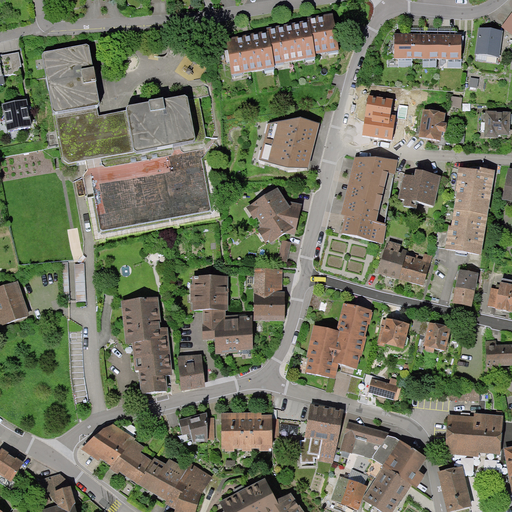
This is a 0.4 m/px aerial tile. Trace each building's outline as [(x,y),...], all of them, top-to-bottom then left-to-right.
[(269,33),(230,39),(237,80),(279,74),(278,66),(323,59),(322,53),(351,48),(345,11),(310,16),(311,23),(267,30),(269,33)] [(511,15),(510,14),(499,28),(511,37),(511,15)] [(400,34),(391,34),(391,62),(397,62),(397,69),(407,69),(407,61),(421,61),(421,69),(433,69),(433,62),(446,62),(446,68),(460,68),(460,35),(454,35),(454,29),(400,29),(400,34)] [(499,33),(477,30),(474,56),(496,58),(499,33)] [(58,120),(100,112),(107,111),(95,47),(46,56),(58,120)] [(0,55),(0,58),(4,75),(20,72),(20,70),(19,67),(22,66),(19,52),(0,55)] [(478,81),(470,80),(467,90),(475,91),(478,81)] [(393,100),(368,96),(362,136),(392,142),(396,115),(391,114),(393,100)] [(203,148),(194,100),(131,114),(139,158),(203,148)] [(461,101),(451,100),(450,112),(460,113),(461,101)] [(30,103),(6,109),(13,138),(38,132),(30,103)] [(139,158),(131,114),(101,119),(100,112),(58,120),(66,164),(73,170),(81,169),(85,168),(139,158)] [(509,117),(483,114),(480,137),(506,141),(509,117)] [(267,124),(258,167),(288,179),(310,176),(322,126),(300,116),(267,124)] [(439,121),(420,116),(415,139),(436,144),(439,135),(443,136),(445,129),(437,127),(439,121)] [(98,236),(215,214),(203,148),(139,158),(85,168),(98,236)] [(397,159),(355,157),(342,214),(346,215),(386,225),(397,159)] [(474,174),(455,171),(448,212),(484,218),(491,174),(474,171),(474,174)] [(511,172),(507,172),(501,203),(511,204),(511,172)] [(409,179),(401,177),(395,201),(401,202),(399,209),(410,211),(411,206),(432,211),(439,180),(410,173),(409,179)] [(283,191),(250,210),(272,248),(289,237),(299,240),(307,209),(292,205),(283,191)] [(478,259),(484,220),(450,214),(448,227),(446,226),(441,252),(478,259)] [(383,243),(386,225),(346,215),(340,233),(383,243)] [(399,246),(387,243),(385,250),(383,250),(375,277),(423,290),(432,256),(422,254),(420,260),(397,254),(399,246)] [(291,248),(282,246),(278,261),(287,264),(291,248)] [(85,265),(75,265),(78,301),(87,301),(85,265)] [(456,268),(449,305),(470,309),(477,272),(456,268)] [(284,273),(259,273),(259,325),(290,325),(290,296),(284,296),(284,273)] [(231,277),(195,279),(197,314),(205,314),(207,343),(219,342),(219,356),(258,354),(257,317),(233,318),(231,277)] [(491,311),(511,314),(511,284),(496,282),(491,311)] [(22,285),(0,291),(0,327),(1,330),(33,321),(22,285)] [(163,299),(124,304),(130,349),(136,348),(139,374),(144,374),(147,398),(174,395),(172,380),(178,379),(171,328),(167,328),(163,299)] [(372,310),(343,302),(336,330),(314,325),(306,357),(309,357),(305,371),(335,379),(339,364),(357,369),(360,356),(362,356),(367,337),(365,336),(368,324),(370,324),(373,312),(371,312),(372,310)] [(407,328),(383,321),(381,330),(377,329),(372,348),(380,350),(382,348),(399,353),(400,350),(405,349),(407,342),(403,339),(407,328)] [(449,331),(414,322),(411,335),(423,338),(420,351),(443,356),(449,331)] [(511,367),(511,346),(484,346),(483,367),(511,367)] [(206,358),(181,360),(183,390),(209,388),(206,358)] [(363,378),(350,375),(346,392),(359,396),(363,378)] [(367,392),(394,400),(398,386),(389,383),(372,378),(367,392)] [(398,386),(400,380),(391,378),(389,383),(398,386)] [(452,388),(452,404),(482,404),(482,388),(452,388)] [(334,465),(340,415),(305,411),(301,443),(312,444),(310,462),(334,465)] [(269,414),(218,414),(220,451),(272,450),(269,414)] [(206,443),(205,415),(174,420),(177,435),(187,434),(190,445),(206,443)] [(471,419),(445,416),(441,456),(475,460),(476,456),(496,459),(501,419),(472,415),(471,419)] [(352,511),(353,511),(357,504),(368,511),(433,511),(433,505),(414,489),(425,460),(393,439),(343,423),(337,453),(371,461),(361,476),(334,467),(326,502),(352,511)] [(98,458),(111,466),(134,439),(113,425),(93,433),(81,450),(97,461),(98,458)] [(119,472),(137,483),(154,457),(155,454),(134,439),(111,466),(110,468),(117,474),(119,472)] [(511,449),(499,452),(504,479),(511,491),(511,490),(511,449)] [(27,466),(3,451),(0,456),(0,476),(14,485),(27,466)] [(163,503),(174,507),(179,492),(173,488),(186,468),(169,459),(166,463),(161,461),(154,457),(137,483),(164,500),(163,503)] [(190,463),(186,468),(173,488),(179,492),(174,507),(172,511),(194,511),(202,492),(211,473),(194,466),(190,463)] [(464,466),(439,471),(448,511),(473,507),(464,466)] [(52,492),(69,487),(67,479),(56,474),(34,481),(55,504),(52,492)] [(222,511),(220,511),(304,511),(290,493),(271,498),(265,480),(218,501),(222,511)] [(60,511),(75,508),(69,487),(52,492),(55,504),(57,511),(60,511)]
